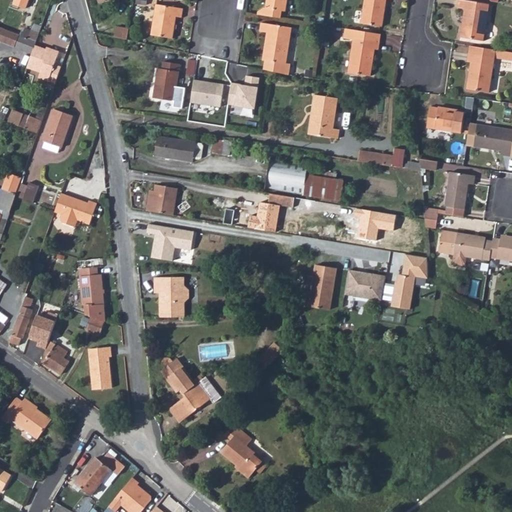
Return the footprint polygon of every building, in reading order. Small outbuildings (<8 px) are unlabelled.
[(257,14),(256,17),(279,21),(281,14),(284,14),(286,0),(266,0),(266,4),(265,4),(264,11),(257,14)] [(391,0),(365,0),(361,27),(382,30),(387,2),(391,3),(391,0)] [(490,6),(460,1),(458,10),(465,11),(461,39),(484,42),(490,6)] [(183,8),(155,4),(150,35),(172,39),(175,17),(181,18),(183,8)] [(265,62),(264,69),(286,73),(292,74),(294,62),(287,61),(292,29),(261,24),(260,33),(266,34),(263,61),(265,62)] [(0,40),(25,49),(29,38),(0,26),(0,40)] [(114,28),(111,37),(125,40),(126,31),(114,28)] [(382,37),(346,31),(344,42),(354,44),(349,72),(372,76),(377,52),(379,53),(382,37)] [(36,71),(56,78),(59,67),(52,65),(56,48),(48,46),(48,48),(32,42),(23,62),(38,66),(36,71)] [(493,50),(469,46),(467,58),(465,64),(469,64),(465,91),(487,94),(492,59),(493,50)] [(511,52),(493,50),(492,59),(511,62),(511,52)] [(175,101),(177,85),(181,64),(162,61),(161,68),(158,67),(153,97),(175,101)] [(242,85),(228,84),(227,106),(255,109),(258,77),(243,76),(242,85)] [(218,106),(220,84),(191,81),(189,103),(218,106)] [(185,87),(177,85),(175,101),(182,102),(185,87)] [(316,117),(313,134),(340,138),(341,130),(335,129),(341,98),(317,94),(314,116),(316,117)] [(0,118),(15,124),(18,116),(3,109),(0,118)] [(55,110),(44,140),(46,141),(44,147),(58,152),(60,146),(62,147),(73,116),(55,110)] [(463,113),(439,110),(439,112),(429,110),(426,130),(460,136),(463,113)] [(511,156),(511,132),(479,127),(475,148),(502,152),(502,156),(511,158),(511,156)] [(187,145),(148,139),(145,159),(184,165),(184,163),(189,164),(192,162),(193,151),(192,148),(186,148),(187,145)] [(229,143),(206,139),(204,151),(227,155),(229,143)] [(362,151),(360,161),(395,166),(396,157),(362,151)] [(428,161),(412,158),(413,167),(427,169),(428,161)] [(337,175),(305,170),(300,200),(371,213),(374,193),(336,187),(337,175)] [(451,174),(446,206),(464,208),(468,185),(473,185),(474,177),(451,174)] [(9,191),(19,194),(24,178),(11,175),(6,189),(9,191)] [(171,183),(147,179),(145,186),(142,185),(139,206),(166,210),(171,183)] [(0,206),(0,209),(3,210),(9,191),(6,189),(0,206)] [(13,213),(18,198),(19,194),(9,191),(3,210),(13,213)] [(80,225),(87,201),(79,198),(77,202),(52,193),(46,213),(53,215),(53,220),(57,224),(64,227),(67,226),(70,220),(80,225)] [(283,201),(260,197),(258,209),(281,212),(282,209),(283,201)] [(283,201),(282,209),(292,211),(292,203),(283,201)] [(292,203),(292,211),(305,212),(306,205),(292,203)] [(446,206),(445,214),(464,217),(464,208),(446,206)] [(420,210),(423,226),(432,226),(434,212),(420,210)] [(466,256),(492,259),(492,257),(494,241),(487,241),(487,237),(442,231),(438,251),(453,254),(453,264),(463,265),(466,263),(466,256)] [(494,241),(492,257),(511,259),(511,237),(504,237),(504,239),(495,238),(494,241)] [(98,264),(98,263),(98,254),(70,258),(64,277),(78,275),(81,274),(81,266),(96,265),(98,264)] [(428,258),(405,255),(402,276),(400,275),(399,281),(395,281),(392,307),(411,310),(416,277),(429,279),(428,258)] [(96,271),(96,265),(81,266),(81,274),(78,275),(82,303),(84,302),(86,313),(101,317),(106,319),(101,272),(96,271)] [(309,307),(330,310),(337,268),(316,265),(309,307)] [(30,269),(26,282),(33,285),(37,271),(30,269)] [(350,271),(345,294),(382,300),(386,277),(368,274),(365,276),(360,275),(361,273),(350,271)] [(157,292),(158,316),(184,314),(183,299),(187,295),(186,286),(181,283),(181,275),(151,276),(152,292),(157,292)] [(21,297),(7,344),(15,346),(20,333),(22,334),(30,310),(26,309),(29,300),(21,297)] [(0,331),(9,319),(0,312),(0,331)] [(35,345),(42,349),(52,314),(45,312),(44,317),(35,315),(29,336),(38,338),(37,342),(35,345)] [(98,331),(101,317),(86,313),(82,326),(98,331)] [(257,361),(266,369),(274,361),(287,347),(277,338),(257,361)] [(68,353),(49,342),(42,362),(62,375),(71,363),(66,359),(68,353)] [(109,344),(88,347),(93,387),(112,385),(108,354),(111,354),(109,344)] [(206,409),(213,402),(194,382),(189,387),(186,384),(188,382),(168,361),(165,364),(160,359),(157,359),(154,363),(154,366),(158,371),(155,375),(173,394),(176,391),(181,397),(167,412),(179,424),(201,404),(206,409)] [(16,398),(14,401),(46,425),(49,421),(16,398)] [(46,425),(14,401),(0,418),(6,422),(9,419),(36,440),(46,425)] [(257,472),(264,462),(255,455),(257,453),(247,445),(253,438),(234,423),(225,433),(233,438),(223,451),(241,466),(239,468),(252,478),(257,472)] [(107,471),(92,460),(73,485),(88,497),(107,471)] [(269,466),(264,462),(257,472),(262,475),(269,466)] [(129,480),(107,507),(113,511),(114,511),(120,506),(128,511),(140,511),(150,499),(150,496),(129,480)]
